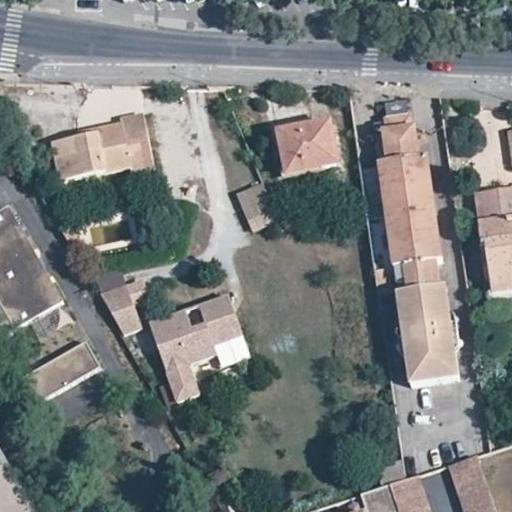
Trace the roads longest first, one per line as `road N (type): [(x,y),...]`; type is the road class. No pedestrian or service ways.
road 1 (tertiary): [(10,31),(200,53),(511,67)]
road 2 (unknown): [(441,82),(486,401)]
